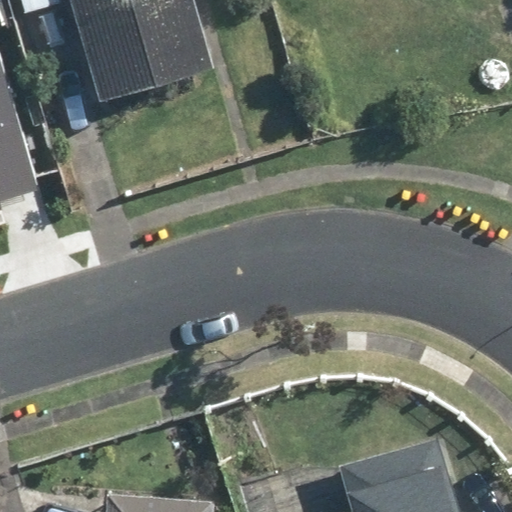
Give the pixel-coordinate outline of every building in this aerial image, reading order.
[(21,0),(24,9),(56,0),(21,0)] [(71,0),(101,98),(215,64),(195,0),(71,0)] [(0,50),(0,197),(40,186),(0,50)] [(463,511),(441,432),(259,483),(267,511),(463,511)] [(215,511),(216,488),(106,484),(106,511),(215,511)]
